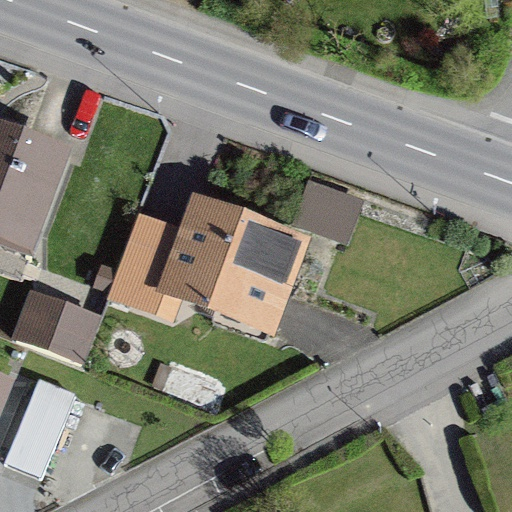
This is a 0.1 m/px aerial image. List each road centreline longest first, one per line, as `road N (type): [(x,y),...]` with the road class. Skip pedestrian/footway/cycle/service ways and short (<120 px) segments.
road 1 (secondary): [(511,183),(11,0)]
road 2 (residential): [(511,304),(110,511)]
